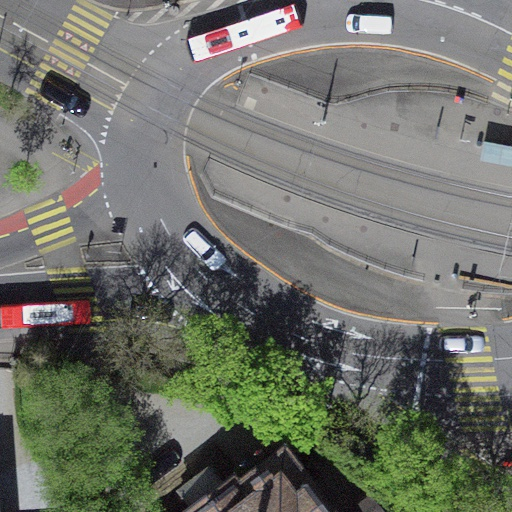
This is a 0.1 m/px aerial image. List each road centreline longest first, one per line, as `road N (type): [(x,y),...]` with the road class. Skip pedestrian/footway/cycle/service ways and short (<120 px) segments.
road 1 (primary): [(228,295),(330,350),(418,361),(511,356)]
road 2 (primary): [(402,20),(312,18),(220,39),(181,64),(153,98)]
road 3 (primary): [(0,289),(228,295)]
road 4 (tertiary): [(0,15),(153,98)]
road 5 (primary): [(144,195),(0,258)]
road 6 (primary): [(144,195),(188,260),(228,295)]
